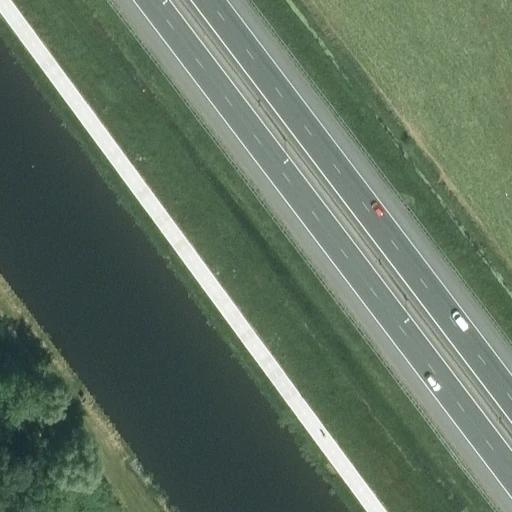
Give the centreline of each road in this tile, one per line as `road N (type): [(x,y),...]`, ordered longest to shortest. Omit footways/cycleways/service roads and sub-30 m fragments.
road 1 (motorway): [(146,0),(511,481)]
road 2 (motorway): [(511,393),(213,0)]
